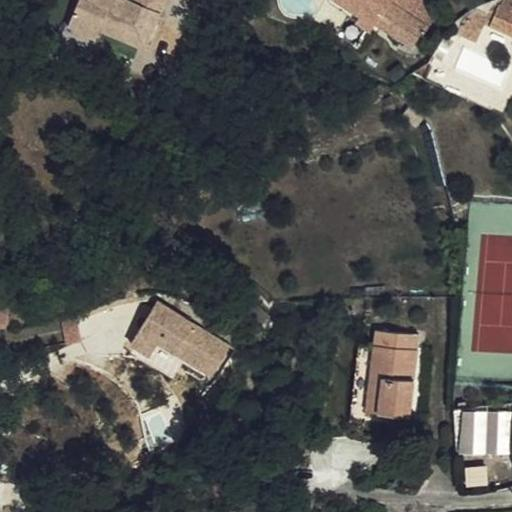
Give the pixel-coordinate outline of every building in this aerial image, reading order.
[(447,27),(407,0),(344,0),(341,6),(384,35),(385,33),(420,56),(428,45),(432,48),(447,27)] [(499,43),(508,45),(511,30),(494,27),(491,29),(486,33),(483,38),(480,44),(480,50),(481,56),(490,63),(499,43)] [(211,375),(229,347),(158,303),(130,347),(150,359),(160,343),(211,375)] [(0,352),(2,352),(9,329),(0,327),(0,352)] [(375,343),(368,412),(396,415),(413,417),(421,334),(377,330),(375,343)] [(375,343),(364,342),(356,425),(394,429),(396,415),(368,412),(375,343)] [(501,498),(498,448),(468,451),(478,500),(501,498)]
